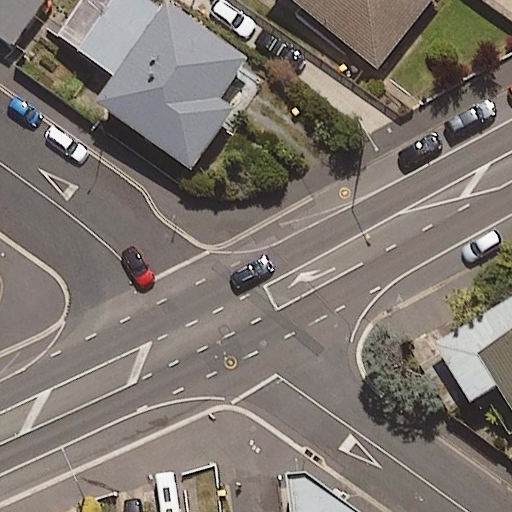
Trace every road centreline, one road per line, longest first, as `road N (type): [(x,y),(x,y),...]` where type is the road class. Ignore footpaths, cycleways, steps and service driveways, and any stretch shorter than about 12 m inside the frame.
road 1 (secondary): [(155,328),(511,135)]
road 2 (secondary): [(506,199),(417,218),(280,290),(155,328)]
road 3 (secondary): [(506,199),(224,354)]
road 4 (residential): [(224,354),(468,511)]
road 5 (secondary): [(224,354),(0,458)]
road 6 (residential): [(0,168),(134,272),(155,328)]
road 7 (secondary): [(0,403),(155,328)]
